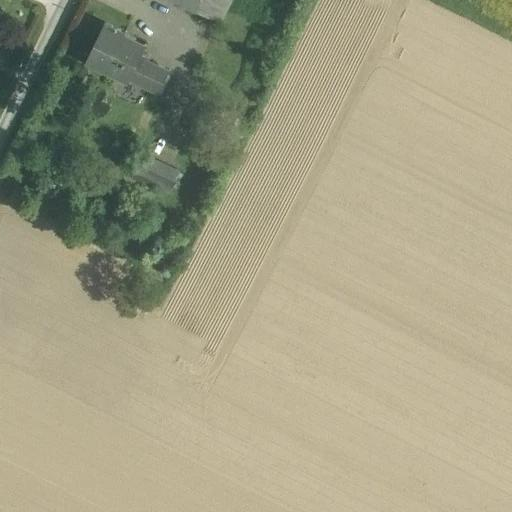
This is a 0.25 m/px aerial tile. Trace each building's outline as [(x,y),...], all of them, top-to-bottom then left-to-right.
[(173,0),(196,11),(201,0),(173,0)] [(231,0),(201,0),(196,11),(220,23),(231,0)] [(87,60),(129,80),(129,78),(140,57),(145,46),(124,35),(125,34),(105,24),(104,26),(87,60)] [(168,71),(140,57),(129,78),(158,92),(168,71)] [(223,111),(204,101),(197,114),(217,124),(223,111)] [(189,129),(209,139),(217,124),(197,114),(189,129)] [(179,171),(144,154),(133,176),(169,193),(179,171)]
